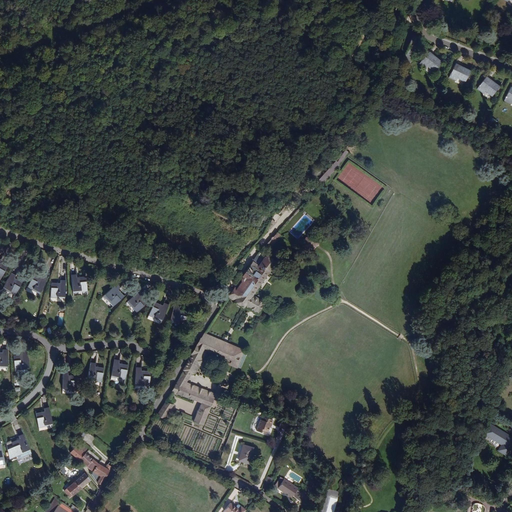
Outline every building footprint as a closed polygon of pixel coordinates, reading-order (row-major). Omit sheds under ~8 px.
[(412,35),(403,59),(411,62),(420,38),(412,35)] [(420,63),(426,68),(428,66),(434,71),(441,62),(429,52),(420,63)] [(455,64),(449,77),(456,80),(458,78),(465,81),(470,71),(455,64)] [(486,77),(477,88),(484,93),(485,91),(492,96),(499,87),(486,77)] [(281,236),(277,232),(267,243),(271,247),(281,236)] [(312,243),(304,240),(301,243),(302,250),(310,251),(314,246),(314,244),(312,243)] [(263,258),(258,254),(242,276),(244,278),(243,279),(245,281),(238,291),(242,294),(251,282),(258,287),(275,262),(274,262),(272,264),(264,259),(266,256),(265,255),(263,258)] [(274,262),(266,256),(264,259),(272,264),(274,262)] [(237,266),(224,281),(228,284),(239,268),(237,266)] [(11,273),(3,287),(16,294),(22,283),(14,279),(15,276),(11,273)] [(33,275),(28,286),(41,292),(47,278),(43,276),(41,279),(33,275)] [(71,275),(73,291),(87,290),(85,277),(77,278),(77,275),(71,275)] [(51,283),(50,296),(65,297),(66,281),(60,281),(60,284),(51,283)] [(118,290),(120,288),(116,284),(105,295),(114,305),(124,297),(118,290)] [(128,301),(138,311),(147,303),(141,296),(143,294),(139,290),(128,301)] [(154,302),(149,314),(162,319),(168,305),(164,303),(162,306),(154,302)] [(174,306),(170,321),(184,324),(187,312),(179,310),(179,307),(174,306)] [(262,328),(266,331),(269,325),(266,323),(270,316),(260,309),(252,321),(262,328)] [(240,315),(237,323),(242,325),(246,317),(240,315)] [(217,340),(203,335),(191,355),(202,361),(207,350),(211,352),(215,343),(216,343),(217,340)] [(220,341),(217,340),(216,343),(215,343),(211,352),(216,354),(219,345),(219,344),(220,341)] [(219,345),(216,354),(214,358),(231,365),(231,364),(237,351),(238,348),(220,341),(219,344),(219,345)] [(237,351),(231,364),(235,366),(241,352),(237,351)] [(14,356),(15,369),(29,367),(27,352),(22,352),(22,355),(14,356)] [(198,364),(189,359),(185,368),(191,371),(201,375),(211,378),(214,371),(206,367),(202,369),(202,371),(196,369),(198,364)] [(114,360),(112,375),(125,378),(128,365),(119,364),(119,361),(114,360)] [(90,363),(87,378),(101,381),(104,369),(95,367),(96,364),(90,363)] [(136,368),(135,383),(149,384),(150,372),(141,371),(141,368),(136,368)] [(201,375),(191,371),(188,378),(198,382),(201,375)] [(63,373),(62,388),(77,389),(77,376),(68,376),(68,373),(63,373)] [(198,382),(188,378),(185,384),(195,388),(198,382)] [(214,399),(176,384),(171,391),(200,403),(193,420),(193,421),(195,422),(192,429),(200,432),(203,425),(210,407),(214,399)] [(233,387),(230,386),(227,393),(235,396),(238,389),(233,387)] [(235,396),(227,393),(224,399),(232,402),(235,396)] [(174,405),(166,402),(156,416),(164,419),(174,405)] [(35,414),(38,426),(52,423),(49,408),(44,409),(44,412),(35,414)] [(269,424),(271,424),(272,421),(262,417),(260,420),(255,431),(264,434),(266,431),(267,431),(268,427),(269,424)] [(502,445),(499,450),(507,455),(511,447),(511,438),(508,436),(507,437),(497,431),(497,430),(489,425),(484,434),(502,445)] [(17,456),(30,450),(23,434),(18,436),(19,438),(17,439),(17,440),(11,442),(10,440),(6,442),(10,459),(17,456)] [(275,443),(268,440),(265,447),(272,450),(275,443)] [(243,445),(238,460),(248,463),(253,447),(243,445)] [(79,460),(86,452),(82,449),(80,450),(75,446),(70,453),(79,460)] [(31,453),(30,450),(17,456),(18,459),(31,453)] [(97,461),(86,452),(79,460),(93,471),(96,465),(97,461)] [(105,467),(97,461),(96,465),(93,471),(100,477),(97,482),(101,485),(109,470),(112,467),(108,464),(106,467),(105,467)] [(64,465),(59,471),(65,476),(70,471),(64,465)] [(90,480),(84,473),(75,481),(81,488),(90,480)] [(267,491),(271,479),(267,477),(262,489),(267,491)] [(73,478),(71,480),(70,481),(71,484),(66,488),(72,496),(81,488),(75,481),(73,478)] [(277,488),(291,497),(297,488),(283,479),(277,488)] [(299,488),(293,498),(301,503),(307,493),(299,488)] [(66,511),(58,506),(61,502),(55,498),(45,511),(50,511),(54,511),(55,511),(56,511),(66,511)] [(225,511),(243,511),(245,510),(240,506),(238,509),(230,503),(224,511),(225,511)]
